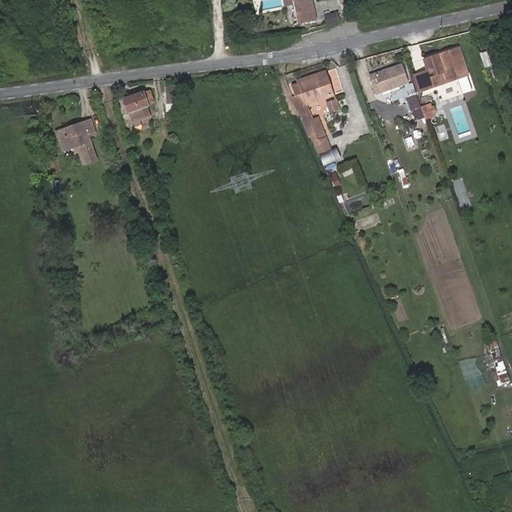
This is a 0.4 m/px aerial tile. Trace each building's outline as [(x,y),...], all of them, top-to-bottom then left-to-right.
[(312,0),(292,0),(293,6),(297,26),(317,22),(312,0)] [(337,12),(322,15),(325,24),(339,21),(337,12)] [(461,50),(427,61),(431,73),(417,78),(422,95),(471,78),(461,50)] [(367,72),(364,64),(359,66),(361,74),(367,72)] [(402,69),(377,77),(379,85),(382,94),(408,85),(402,69)] [(298,85),(325,77),(324,73),(297,80),(298,85)] [(331,97),(325,77),(298,85),(292,87),(295,96),(302,94),(305,104),(331,97)] [(180,89),(167,90),(168,106),(182,104),(180,89)] [(421,104),(417,92),(408,95),(412,107),(421,104)] [(295,96),(291,97),(297,109),(300,117),(305,114),(315,132),(309,134),(308,135),(312,143),(313,142),(325,136),(316,117),(313,119),(305,104),(302,94),(295,96)] [(145,97),(127,103),(131,116),(133,123),(151,117),(149,110),(148,108),(155,106),(151,96),(145,98),(145,97)] [(334,111),(331,100),(322,103),(325,113),(334,111)] [(432,107),(423,110),(427,122),(436,119),(432,107)] [(305,114),(300,117),(309,134),(315,132),(305,114)] [(82,147),(84,153),(89,166),(99,163),(90,135),(97,133),(93,124),(60,135),(66,153),(76,149),(82,147)] [(325,136),(313,142),(319,155),(332,150),(325,136)] [(321,166),(335,160),(331,151),(317,157),(321,166)] [(59,161),(53,163),(56,176),(63,174),(59,161)] [(397,207),(394,199),(379,205),(381,213),(397,207)] [(509,384),(497,347),(489,350),(494,366),(493,367),(500,387),(509,384)]
